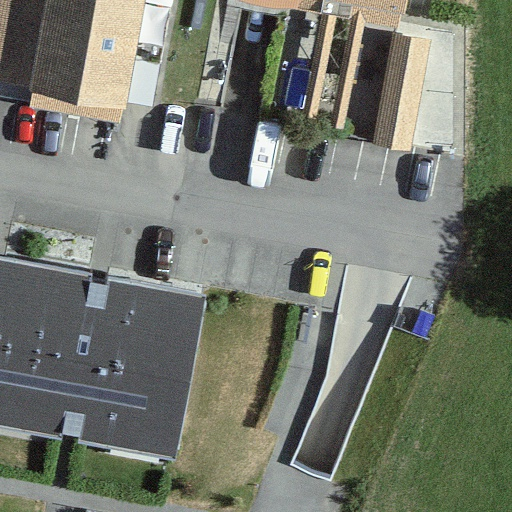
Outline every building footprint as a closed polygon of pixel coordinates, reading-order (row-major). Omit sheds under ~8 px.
[(0,70),(143,92),(149,49),(179,53),(186,0),(3,0),(0,21),(0,70)] [(418,0),(247,0),(247,4),(300,13),(302,0),(319,0),(415,17),(418,0)] [(412,136),(425,24),(388,19),(375,131),(412,136)] [(456,134),(451,24),(419,25),(425,135),(456,134)] [(208,289),(0,251),(0,423),(177,456),(208,289)]
